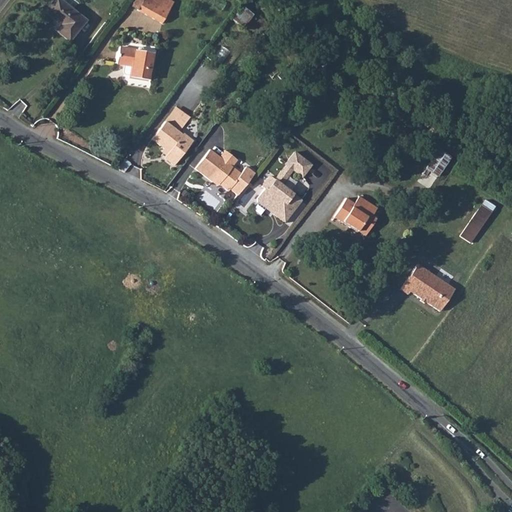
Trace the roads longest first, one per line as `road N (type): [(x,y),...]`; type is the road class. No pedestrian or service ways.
road 1 (unclassified): [(427,411),(207,236),(0,119)]
road 2 (unclassified): [(427,411),(511,509)]
